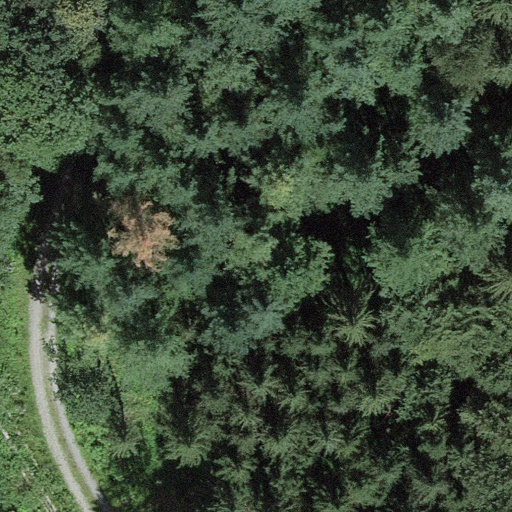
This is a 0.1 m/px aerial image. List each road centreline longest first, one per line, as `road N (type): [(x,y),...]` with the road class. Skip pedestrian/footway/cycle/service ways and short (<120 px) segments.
road 1 (track): [(88,511),(58,450),(40,354),(58,204),(117,0)]
road 2 (track): [(58,204),(0,50)]
